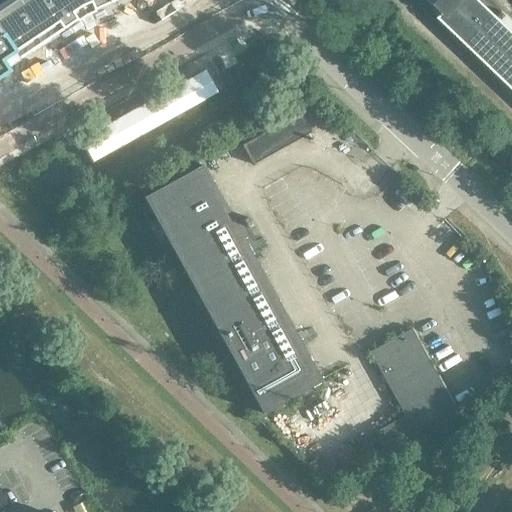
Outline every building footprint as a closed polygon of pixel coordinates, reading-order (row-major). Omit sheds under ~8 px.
[(0,0),(0,70),(11,63),(83,14),(105,5),(114,0),(0,0)] [(435,19),(451,33),(511,91),(511,34),(476,0),(425,0),(440,14),(435,19)] [(241,146),(252,165),(311,133),(300,113),(241,146)] [(145,197),(260,413),(261,415),(320,384),(318,382),(203,165),(145,197)] [(375,432),(389,456),(460,417),(459,415),(412,328),(370,352),(371,354),(405,416),(375,432)]
